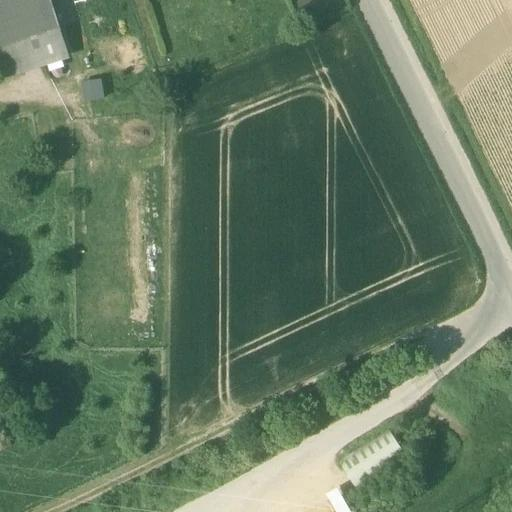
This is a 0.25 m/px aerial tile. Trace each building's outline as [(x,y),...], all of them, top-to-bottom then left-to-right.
[(13,0),(0,4),(0,46),(59,28),(50,0),(13,0)] [(312,0),(304,0),(296,4),(303,21),(318,14),(312,0)] [(0,75),(68,54),(59,28),(0,46),(0,75)] [(102,82),(84,84),(87,104),(105,102),(102,82)] [(338,463),(358,494),(409,462),(388,430),(338,463)] [(349,511),(340,489),(329,494),(337,511),(349,511)]
